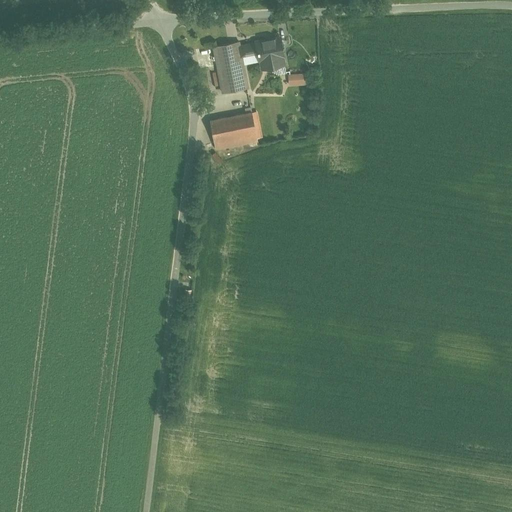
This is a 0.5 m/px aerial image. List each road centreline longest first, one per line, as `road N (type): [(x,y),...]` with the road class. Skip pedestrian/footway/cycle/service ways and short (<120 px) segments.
road 1 (unclassified): [(161,23),(194,115),(146,511)]
road 2 (unclassified): [(161,23),(511,5)]
road 3 (unclassified): [(0,33),(161,23)]
